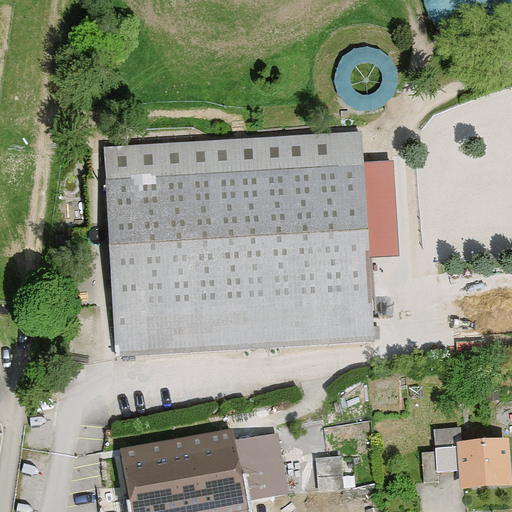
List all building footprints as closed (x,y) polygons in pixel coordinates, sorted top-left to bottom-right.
[(511,0),(422,0),(423,6),(429,23),(441,37),(456,46),(474,50),(492,47),(507,39),(511,33),(511,0)] [(395,97),(398,87),(398,77),(395,67),(388,58),(380,52),(370,49),(359,50),(349,54),(340,61),(335,71),(333,82),(335,92),(340,102),(348,109),(359,114),(370,114),(380,111),(388,105),(395,97)] [(364,140),(100,154),(110,356),(372,345),(364,140)] [(235,434),(122,456),(130,511),(260,511),(259,506),(293,498),(280,440),(238,449),(235,434)] [(511,468),(509,436),(455,442),(460,488),(511,482),(511,468)] [(340,452),(315,454),(318,488),(343,486),(340,452)]
